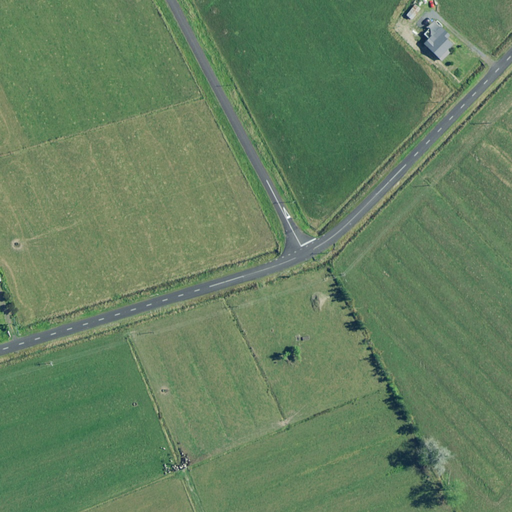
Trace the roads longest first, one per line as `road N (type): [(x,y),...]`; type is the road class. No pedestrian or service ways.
road 1 (unclassified): [(305,253),(0,349)]
road 2 (unclassified): [(511,55),(342,229),(305,253)]
road 3 (unclassified): [(305,253),(174,0)]
